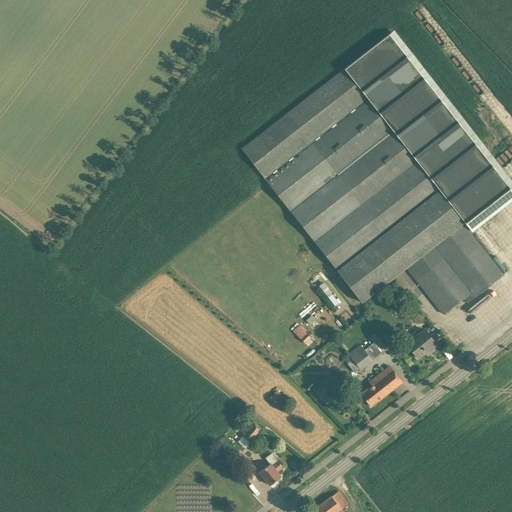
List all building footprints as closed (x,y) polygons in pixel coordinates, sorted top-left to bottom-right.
[(241,149),(337,270),(342,277),(363,301),(394,277),(407,267),(444,314),(463,298),(467,303),(475,297),(503,275),(469,231),(511,197),(511,185),(391,32),(343,70),(241,149)] [(473,228),(489,248),(498,241),(482,221),(473,228)] [(292,331),(305,345),(311,339),(299,326),(292,331)] [(407,343),(406,344),(417,358),(430,348),(432,351),(443,342),(435,333),(430,337),(424,329),(417,336),(414,332),(405,339),(407,343)] [(360,347),(344,359),(349,365),(354,361),(360,369),(371,361),(360,347)] [(361,394),(364,398),(371,406),(402,382),(390,366),(375,377),(372,374),(366,379),(371,385),(361,394)] [(314,391),(323,402),(332,395),(323,384),(314,391)] [(270,397),(277,404),(283,398),(276,391),(270,397)] [(241,438),(249,445),(262,430),(250,420),(242,430),(245,432),(241,438)] [(233,430),(237,433),(241,429),(237,425),(233,430)] [(225,445),(220,450),(228,457),(233,452),(225,445)] [(240,452),(233,460),(250,475),(257,467),(240,452)] [(270,464),(259,472),(263,477),(270,485),(281,476),(277,472),(283,467),(271,453),(265,458),(270,464)]
